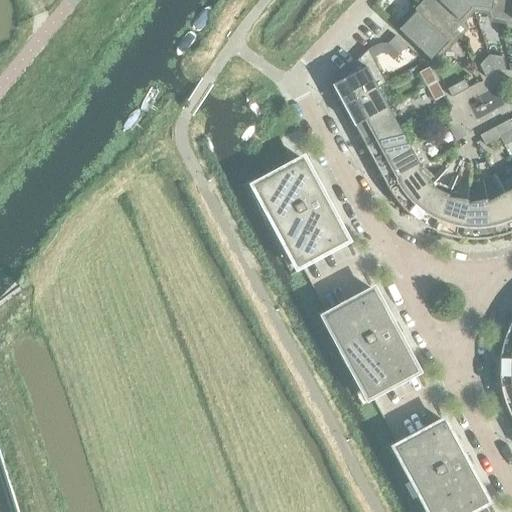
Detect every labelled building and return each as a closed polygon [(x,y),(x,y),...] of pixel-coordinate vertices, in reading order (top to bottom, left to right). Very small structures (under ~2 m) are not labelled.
[(473,10),(469,0),(429,0),(425,4),(424,3),(453,31),(473,10)] [(502,14),(503,0),(469,0),(473,10),(502,14)] [(511,0),(503,0),(502,14),(511,15),(511,0)] [(444,40),(453,31),(424,3),(423,3),(425,5),(417,12),(416,11),(398,30),(433,63),(449,45),(444,40)] [(396,35),(388,43),(399,54),(407,46),(396,35)] [(385,82),(368,50),(365,52),(361,55),(343,76),(344,77),(345,75),(346,77),(339,81),(337,78),(325,84),(332,96),(333,95),(332,94),(336,93),(343,105),(377,87),(385,82)] [(494,69),(489,54),(480,63),(486,78),(494,69)] [(500,56),(489,54),(494,69),(505,71),(500,56)] [(426,86),(436,80),(428,66),(418,71),(426,86)] [(436,80),(426,86),(433,100),(443,94),(436,80)] [(464,80),(455,85),(460,93),(468,88),(464,80)] [(460,93),(455,85),(447,89),(451,97),(460,93)] [(388,108),(377,87),(343,105),(349,117),(346,119),(345,118),(344,119),(349,128),(388,108)] [(448,126),(457,121),(450,106),(440,112),(448,126)] [(399,128),(388,108),(349,128),(354,138),(356,138),(355,137),(359,135),(365,146),(399,128)] [(511,130),(511,126),(508,120),(494,128),(499,137),(511,130)] [(465,135),(457,121),(448,126),(455,140),(465,135)] [(407,123),(399,128),(365,146),(371,157),(367,159),(367,158),(366,159),(371,169),(418,143),(407,123)] [(499,137),(494,128),(480,135),(485,145),(499,137)] [(429,163),(418,143),(371,169),(376,178),(377,178),(377,177),(380,175),(386,186),(421,168),(429,163)] [(346,241),(329,210),(302,159),(252,185),(297,267),(346,241)] [(424,167),(421,168),(386,186),(390,192),(393,197),(395,200),(399,205),(402,208),(406,212),(435,181),(437,179),(424,167)] [(435,181),(406,212),(411,216),(416,220),(418,222),(424,225),(426,227),(432,229),(450,191),(451,189),(435,181)] [(511,208),(504,193),(501,188),(485,196),(492,237),(498,236),(507,233),(511,230),(511,208)] [(467,194),(450,191),(432,229),(438,232),(441,233),(446,235),(452,236),(455,237),(461,238),(467,197),(467,194)] [(485,193),(467,197),(461,238),(468,238),(477,239),(483,238),(489,237),(492,237),(485,196),(485,193)] [(417,371),(400,340),(372,289),(323,316),(367,398),(417,371)] [(511,327),(508,326),(505,333),(503,340),(502,345),(501,347),(500,353),(499,356),(511,357),(511,327)] [(511,357),(499,356),(499,358),(499,363),(499,365),(498,370),(498,373),(499,378),(499,383),(500,386),(511,384),(511,357)] [(511,384),(500,386),(501,389),(502,395),(504,401),(505,405),(508,411),(511,417),(511,416),(511,384)] [(468,511),(487,502),(470,471),(443,420),(393,447),(428,511),(468,511)]
